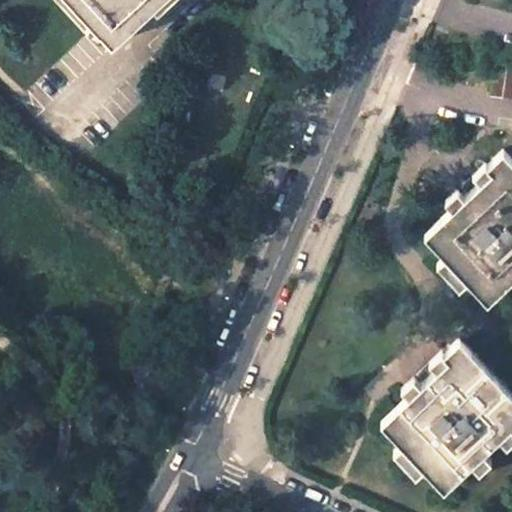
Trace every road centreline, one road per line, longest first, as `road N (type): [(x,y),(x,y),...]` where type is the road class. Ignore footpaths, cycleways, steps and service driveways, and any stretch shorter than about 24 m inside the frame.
road 1 (tertiary): [(188,460),(389,0)]
road 2 (unknown): [(436,283),(403,249),(392,221),(428,94)]
road 3 (unclassified): [(188,460),(307,511)]
road 4 (unknown): [(389,388),(434,342),(436,283)]
